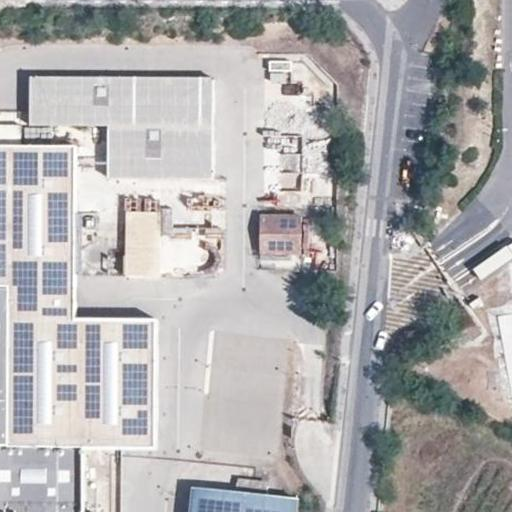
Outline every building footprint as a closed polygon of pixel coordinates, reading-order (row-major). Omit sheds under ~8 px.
[(212,80),(34,80),(34,129),(106,129),(106,184),(212,185),(212,80)] [(0,511),(82,511),(82,450),(154,450),(155,325),(75,324),(76,144),(0,143),(0,511)] [(127,212),(125,277),(126,276),(161,277),(162,212),(127,212)] [(301,219),(261,219),(260,257),(289,257),(289,245),(301,245),(301,219)] [(511,316),(495,319),(511,407),(511,406),(511,316)] [(298,511),(300,500),(195,489),(192,511),(298,511)]
